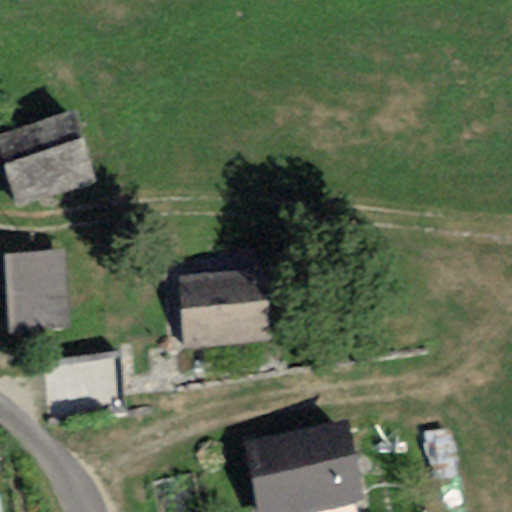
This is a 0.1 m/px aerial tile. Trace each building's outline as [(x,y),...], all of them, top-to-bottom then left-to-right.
[(0,160),(15,209),(95,183),(72,111),(0,134),(0,160)] [(63,251),(5,255),(10,333),(69,329),(63,251)] [(183,349),(269,342),(263,272),(177,278),(183,349)] [(57,354),(56,383),(121,385),(122,356),(57,354)] [(258,511),(321,511),(366,504),(352,425),(247,443),(258,511)]
